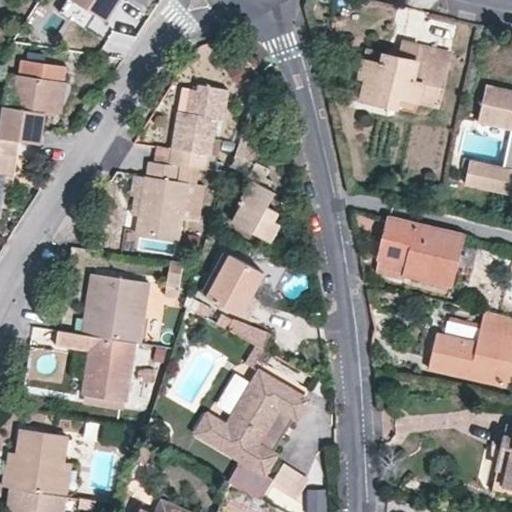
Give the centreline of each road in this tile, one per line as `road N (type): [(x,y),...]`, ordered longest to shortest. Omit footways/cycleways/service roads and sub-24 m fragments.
road 1 (residential): [(269,0),(317,163),(336,263),(356,511)]
road 2 (residential): [(0,290),(161,36),(197,0)]
